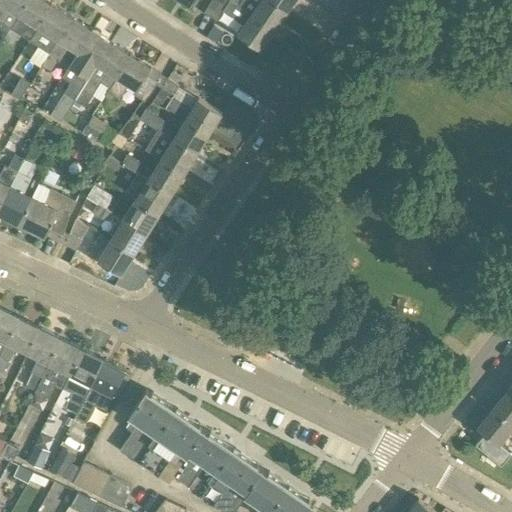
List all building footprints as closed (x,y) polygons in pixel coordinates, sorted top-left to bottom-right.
[(0,0),(0,21),(1,22),(0,23),(0,38),(3,40),(28,0),(0,0)] [(43,0),(28,0),(3,40),(11,46),(19,34),(30,41),(53,6),(43,0)] [(224,9),(245,24),(237,35),(260,51),(275,30),(231,0),(211,0),(204,12),(216,21),(224,9)] [(231,0),(275,30),(288,11),(272,0),(231,0)] [(272,0),(288,11),(295,0),(272,0)] [(53,6),(30,41),(49,53),(41,65),(43,66),(72,18),(53,6)] [(72,18),(43,66),(51,71),(58,59),(69,66),(62,77),(63,78),(92,31),(72,18)] [(70,108),(75,101),(111,43),(92,31),(63,78),(71,83),(50,114),(62,121),(70,108)] [(131,56),(111,43),(75,101),(82,104),(85,107),(100,83),(110,88),(107,92),(109,93),(131,56)] [(157,85),(163,76),(131,56),(109,93),(119,99),(128,85),(136,90),(133,94),(144,101),(152,92),(157,85)] [(20,78),(11,94),(21,99),(30,84),(20,78)] [(166,108),(186,120),(209,134),(222,114),(199,99),(193,109),(173,96),(179,87),(168,79),(155,100),(166,108)] [(76,112),(82,104),(75,101),(70,108),(76,112)] [(140,120),(157,130),(160,132),(166,122),(146,109),(139,119),(140,120)] [(128,139),(140,120),(139,119),(132,115),(119,133),(128,139)] [(94,116),(85,131),(97,139),(107,125),(94,116)] [(45,120),(42,126),(64,137),(66,132),(67,131),(45,120)] [(209,134),(186,120),(174,140),(197,154),(209,134)] [(144,150),(161,160),(184,174),(197,154),(174,140),(160,132),(157,130),(144,150)] [(83,155),(88,146),(77,140),(72,149),(83,155)] [(25,159),(34,163),(41,150),(31,145),(25,159)] [(0,209),(11,188),(24,161),(25,159),(15,154),(8,167),(4,165),(0,173),(0,209)] [(135,171),(140,162),(128,154),(123,163),(135,171)] [(118,171),(123,163),(110,156),(105,164),(118,171)] [(149,180),(172,194),(184,174),(161,160),(149,180)] [(0,209),(0,215),(19,225),(32,198),(24,194),(32,180),(27,177),(33,165),(24,161),(11,188),(0,209)] [(125,193),(136,200),(159,214),(172,194),(149,180),(138,173),(125,193)] [(120,201),(94,186),(88,198),(101,206),(113,213),(120,201)] [(51,189),(43,204),(32,198),(19,225),(45,238),(47,235),(59,242),(64,233),(69,215),(77,201),(51,189)] [(124,220),(147,234),(159,214),(136,200),(124,220)] [(108,221),(113,213),(101,206),(96,214),(108,221)] [(89,227),(77,219),(65,244),(77,250),(89,227)] [(134,255),(147,234),(124,220),(111,241),(134,255)] [(100,235),(87,256),(98,261),(121,276),(134,255),(111,241),(100,235)] [(239,259),(236,262),(230,270),(244,282),(253,271),(239,259)] [(0,355),(6,343),(19,318),(0,308),(0,355)] [(19,318),(6,343),(15,347),(28,354),(40,329),(19,318)] [(28,354),(37,359),(48,364),(61,339),(40,329),(28,354)] [(41,377),(35,390),(35,391),(35,392),(48,399),(55,385),(63,389),(70,375),(83,350),(61,339),(48,364),(41,377)] [(74,417),(75,418),(104,361),(83,350),(70,375),(63,389),(56,403),(65,407),(76,413),(74,417)] [(0,356),(0,377),(1,378),(9,361),(0,356)] [(113,396),(118,398),(122,393),(131,375),(104,361),(75,418),(86,422),(95,405),(102,391),(112,396),(113,397),(113,396)] [(41,377),(32,373),(25,386),(35,390),(41,377)] [(121,450),(156,477),(167,485),(182,464),(177,460),(182,452),(186,454),(203,428),(146,390),(129,417),(134,420),(127,430),(133,434),(121,450)] [(511,424),(511,393),(508,390),(493,408),(511,424)] [(499,445),(511,428),(511,424),(493,408),(477,428),(489,438),(481,449),(496,461),(505,450),(499,445)] [(177,478),(216,504),(224,511),(228,511),(259,465),(203,428),(186,454),(188,455),(189,453),(197,458),(194,461),(190,459),(177,478)] [(4,450),(16,455),(19,450),(7,444),(4,450)] [(27,461),(42,468),(50,451),(35,444),(27,461)] [(62,447),(49,469),(63,477),(76,455),(62,447)] [(4,450),(1,456),(12,462),(16,455),(4,450)] [(85,462),(74,482),(73,483),(87,490),(97,468),(85,462)] [(34,473),(19,465),(14,476),(28,483),(30,480),(34,473)] [(233,511),(236,509),(240,511),(309,511),(316,502),(259,465),(228,511),(233,511)] [(100,496),(105,485),(110,474),(97,468),(87,490),(100,496)] [(49,480),(34,473),(30,480),(46,487),(49,480)] [(132,486),(110,474),(105,485),(127,496),(132,486)] [(38,511),(59,511),(72,489),(56,480),(38,511)] [(122,507),(122,506),(127,496),(105,485),(100,496),(122,507)] [(80,511),(94,511),(99,505),(88,498),(78,492),(78,493),(70,506),(80,511)] [(157,509),(162,511),(184,511),(186,511),(187,509),(165,499),(157,509)] [(435,511),(419,499),(407,511),(435,511)]
